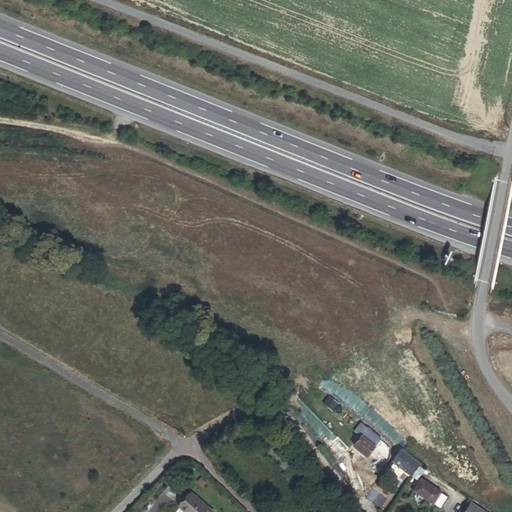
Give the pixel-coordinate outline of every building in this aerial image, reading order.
[(238,436),(253,431),(251,422),(235,428),(238,436)] [(351,447),(352,446),(366,457),(372,450),(352,432),(344,442),(351,447)] [(284,469),(297,457),(279,437),(266,449),(284,469)] [(358,467),(366,457),(352,446),(351,447),(344,455),(358,467)] [(324,448),(319,452),(327,461),(332,457),(324,448)] [(390,472),(386,479),(396,487),(400,481),(406,486),(415,472),(397,458),(394,463),(395,464),(394,466),(408,477),(404,482),(390,472)] [(324,496),(330,491),(306,463),(300,468),(324,496)] [(404,482),(408,477),(394,466),(390,472),(404,482)] [(422,478),(416,475),(409,485),(414,489),(422,478)] [(386,479),(383,482),(393,490),(396,487),(386,479)] [(375,488),(367,499),(373,504),(381,493),(375,488)] [(429,511),(439,511),(444,505),(419,489),(412,501),(429,511)] [(212,511),(191,494),(179,508),(183,511),(212,511)]
